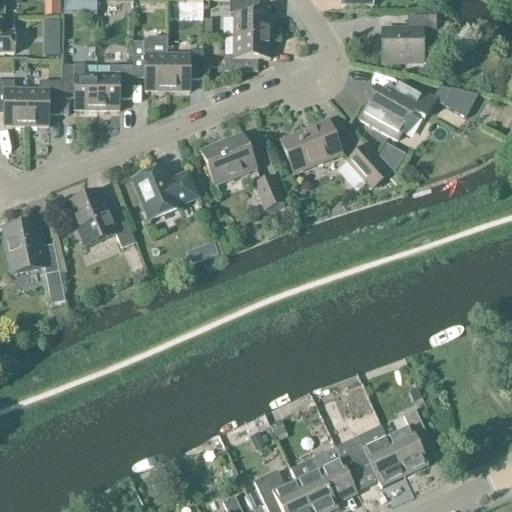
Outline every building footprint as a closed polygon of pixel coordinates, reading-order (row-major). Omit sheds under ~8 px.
[(343,0),(344,9),(373,10),(373,0),(343,0)] [(44,3),(44,18),(58,18),(58,3),(44,3)] [(229,4),(229,17),(234,17),(233,40),(270,40),(270,17),(258,17),(258,5),(229,4)] [(407,33),(381,33),(381,66),(422,66),(422,50),(436,50),(436,19),(407,19),(407,33)] [(0,57),(14,57),(13,21),(0,21),(0,57)] [(233,62),(224,62),(224,75),(257,75),(257,63),(270,63),(270,40),(233,40),(233,62)] [(144,82),(144,95),(167,95),(167,58),(167,41),(149,41),(145,45),(132,45),(132,69),(132,83),(144,82)] [(44,49),(44,59),(59,59),(59,49),(44,49)] [(167,95),(190,95),(190,83),(202,83),(203,54),(190,54),(190,58),(167,58),(167,95)] [(73,114),(96,114),(97,69),(61,69),(61,85),(62,85),(61,102),(73,102),(73,114)] [(97,69),(96,114),(119,114),(120,102),(132,102),(132,83),(132,69),(97,69)] [(14,93),(14,84),(0,84),(0,117),(3,117),(3,130),(26,130),(26,93),(14,93)] [(39,93),(26,93),(26,130),(49,130),(49,118),(61,118),(61,102),(62,85),(61,85),(39,85),(39,93)] [(376,92),(359,123),(397,144),(413,116),(424,122),(434,104),(408,89),(406,93),(397,89),(392,100),(376,92)] [(443,109),(465,122),(478,99),(451,93),(443,109)] [(311,133),(281,145),(293,176),(340,157),(327,124),(310,131),(311,133)] [(241,139),(201,155),(214,188),(255,172),(241,139)] [(386,148),(378,163),(386,173),(394,177),(404,158),(386,148)] [(365,149),(347,165),(371,192),(389,176),(386,173),(378,163),(365,149)] [(164,170),(132,183),(149,224),(180,211),(179,208),(197,201),(187,176),(169,183),(164,170)] [(265,213),(284,206),(273,180),(254,187),(265,213)] [(85,249),(115,237),(121,251),(134,245),(123,218),(111,223),(100,197),(68,209),(85,249)] [(37,228),(4,234),(12,277),(45,270),(37,228)] [(51,307),(65,305),(59,275),(45,278),(51,307)] [(415,392),(409,395),(414,404),(420,402),(415,392)] [(417,445),(427,440),(414,413),(403,418),(409,429),(386,440),(381,429),(380,430),(404,480),(428,469),(417,445)] [(373,474),(381,492),(404,480),(380,430),(335,451),(347,478),(359,473),(362,479),(373,474)] [(295,483),(308,511),(337,511),(329,493),(350,483),(347,478),(335,451),(291,471),(297,482),(295,483)] [(278,471),(252,483),(266,511),(308,511),(295,483),(286,487),(278,471)] [(239,511),(233,499),(222,504),(225,511),(239,511)]
